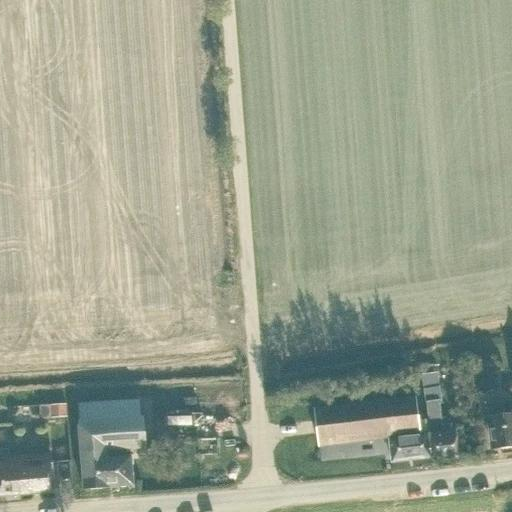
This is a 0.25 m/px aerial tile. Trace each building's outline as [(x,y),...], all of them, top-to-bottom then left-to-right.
[(424,401),(427,420),(428,434),(431,458),(457,455),(454,431),(448,432),(448,425),(440,426),(437,400),(441,399),(437,373),(420,376),(422,389),(424,401)] [(426,434),(428,434),(427,420),(417,421),(414,397),(313,410),(317,447),(387,438),(390,463),(429,458),(426,434)] [(145,449),(142,417),(140,417),(139,400),(76,405),(77,422),(76,422),(82,491),(108,489),(107,487),(116,486),(119,488),(124,488),(126,486),(131,486),(129,458),(126,458),(125,451),(145,449)] [(491,450),(511,447),(511,413),(502,415),(501,402),(484,404),(486,417),(485,417),(487,433),(489,432),(491,450)] [(66,418),(65,405),(50,406),(51,419),(66,418)] [(49,455),(9,458),(9,449),(0,450),(0,496),(52,493),(49,455)] [(74,461),(53,462),(54,481),(74,480),(74,461)]
